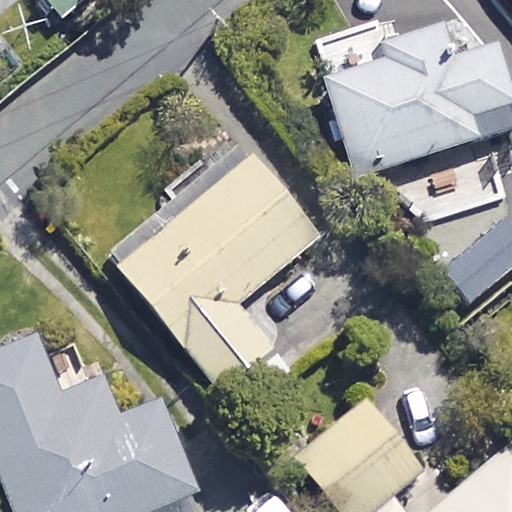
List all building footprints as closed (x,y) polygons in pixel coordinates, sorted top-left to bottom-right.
[(0,14),(0,101),(42,67),(0,14)] [(388,16),(305,44),(351,181),(511,126),(511,121),(487,46),(443,61),(432,26),(396,38),(388,16)] [(309,235),(242,154),(106,266),(208,391),(260,349),(223,304),(309,235)] [(34,329),(0,339),(0,477),(17,511),(181,511),(195,502),(156,383),(108,399),(91,347),(44,362),(34,329)] [(368,511),(416,474),(361,405),(286,464),(324,511),(368,511)] [(511,511),(511,451),(505,442),(419,511),(391,511),(385,504),(375,511),(511,511)]
